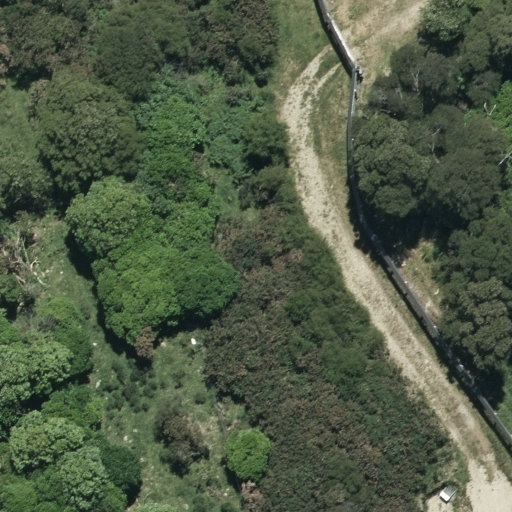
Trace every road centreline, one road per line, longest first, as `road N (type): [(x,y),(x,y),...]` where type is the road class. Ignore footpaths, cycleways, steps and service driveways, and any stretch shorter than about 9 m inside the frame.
road 1 (track): [(314,78),(292,127),(299,166),(366,294),(455,417),(497,511)]
road 2 (track): [(407,0),(314,78)]
